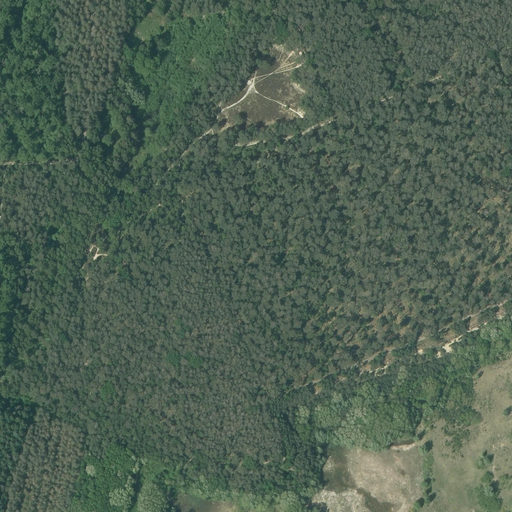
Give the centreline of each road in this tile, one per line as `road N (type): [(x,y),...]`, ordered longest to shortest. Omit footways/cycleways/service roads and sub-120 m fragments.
road 1 (track): [(130,452),(196,460),(265,457),(275,448),(197,230)]
road 2 (track): [(511,304),(263,408)]
road 3 (track): [(470,321),(400,97)]
road 4 (track): [(312,132),(511,50)]
road 5 (track): [(96,0),(76,165)]
road 6 (track): [(99,247),(146,216),(158,184),(205,135)]
